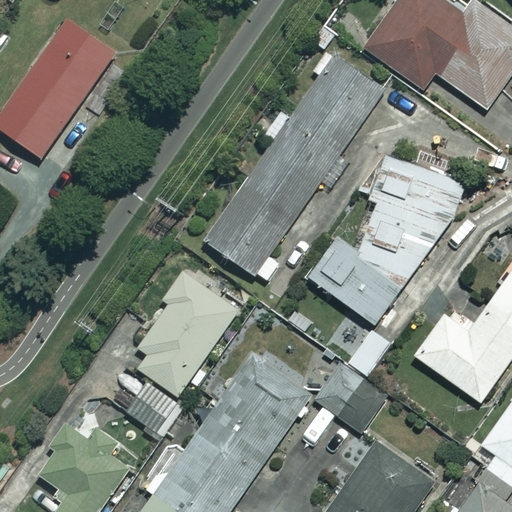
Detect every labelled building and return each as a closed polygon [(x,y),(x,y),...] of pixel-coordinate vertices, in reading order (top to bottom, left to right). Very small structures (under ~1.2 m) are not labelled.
[(467,0),(459,13),(439,0),(397,0),(363,52),(424,92),(435,75),(487,109),(511,71),(511,26),(472,0),(467,0)] [(117,54),(70,18),(0,110),(0,130),(38,159),(117,54)] [(384,89),(332,54),(203,241),(266,284),(279,265),(269,257),(384,89)] [(362,193),(375,202),(358,254),(337,239),(309,280),(377,325),(470,184),(386,156),(362,193)] [(511,358),(511,265),(471,328),(446,312),(415,359),(483,403),(511,358)] [(237,308),(182,271),(123,360),(179,396),(237,308)] [(391,344),(372,331),(349,364),(368,377),(391,344)] [(228,511),(310,396),(238,346),(205,393),(218,402),(141,511),(228,511)] [(356,394),(364,382),(340,365),(315,401),(340,418),(356,394)] [(176,404),(147,383),(126,412),(155,433),(176,404)] [(379,410),(356,394),(340,418),(363,433),(379,410)] [(511,401),(481,445),(495,455),(486,468),(511,486),(511,401)] [(114,462),(127,444),(94,421),(82,439),(69,430),(38,476),(67,495),(55,511),(97,511),(126,470),(114,462)] [(327,511),(413,511),(433,484),(376,444),(327,511)] [(511,511),(511,507),(476,482),(453,511),(511,511)]
